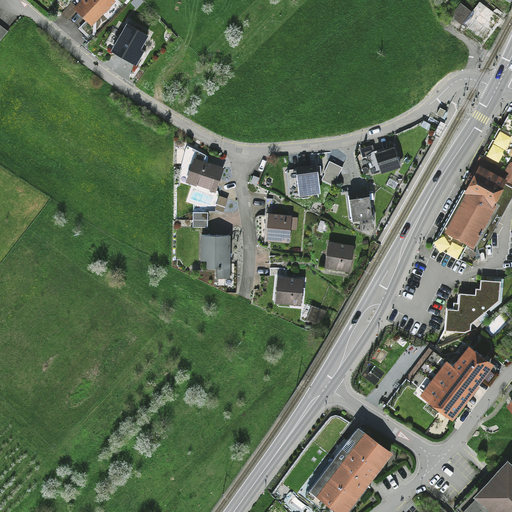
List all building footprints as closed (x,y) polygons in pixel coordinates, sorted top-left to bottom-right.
[(84,0),(77,8),(91,22),(112,1),(111,0),(84,0)] [(112,50),(135,64),(143,51),(139,49),(146,36),(126,24),(112,50)] [(185,171),(191,173),(189,181),(214,189),(221,169),(203,163),(206,155),(187,145),(185,149),(185,171)] [(399,165),(394,148),(367,156),(372,174),(399,165)] [(468,183),(433,245),(459,259),(467,246),(474,250),(485,247),(511,197),(511,174),(486,160),(477,177),(474,176),(471,182),(468,183)] [(299,194),(318,191),(315,166),(299,168),(300,180),(297,181),(299,194)] [(360,218),(361,230),(373,229),(368,191),(351,193),(352,196),(348,197),(349,208),(353,208),(355,219),(360,218)] [(289,217),(280,216),(280,209),(272,208),(273,199),(267,198),(265,215),(272,216),(270,238),(287,240),(289,217)] [(229,235),(202,235),(202,260),(208,260),(208,267),(217,267),(217,277),(229,278),(229,235)] [(352,247),(332,244),(329,266),(348,269),(352,247)] [(302,280),(282,278),(279,301),(299,303),(302,280)] [(452,321),(451,330),(465,331),(469,329),(470,323),(498,300),(499,282),(482,280),(481,289),(477,289),(476,295),(458,293),(457,302),(454,302),(453,311),(449,310),(448,320),(452,321)] [(450,363),(426,393),(432,398),(428,404),(438,412),(442,407),(451,414),(489,364),(470,349),(459,363),(456,361),(453,365),(450,363)] [(424,354),(407,377),(419,386),(436,363),(424,354)] [(284,507),(293,494),(295,496),(350,424),(337,416),(334,416),(330,419),(304,451),(272,495),(284,507)] [(322,507),(327,500),(342,511),(343,511),(390,452),(364,432),(326,482),(319,477),(305,495),(322,507)] [(490,480),(459,511),(511,511),(511,466),(507,462),(491,481),(490,480)]
